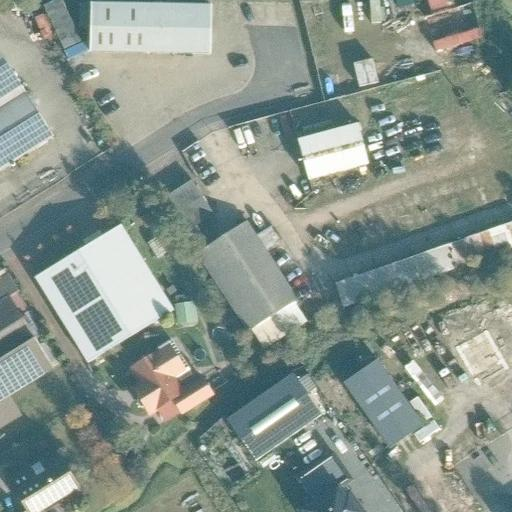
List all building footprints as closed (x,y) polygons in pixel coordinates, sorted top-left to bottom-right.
[(70,49),(88,41),(70,0),(59,0),(50,4),(70,49)] [(214,16),(93,14),(93,65),(215,67),(214,16)] [(0,54),(0,178),(56,143),(0,54)] [(371,119),(393,114),(389,91),(366,96),(371,119)] [(298,139),(308,179),(369,164),(359,124),(298,139)] [(199,178),(176,193),(197,227),(220,213),(199,178)] [(310,182),(287,189),(290,201),(313,194),(310,182)] [(511,221),(334,284),(342,307),(511,248),(511,221)] [(301,303),(248,225),(198,255),(249,333),(301,303)] [(124,227),(38,278),(89,362),(175,310),(124,227)] [(0,364),(40,341),(12,296),(0,303),(0,364)] [(188,370),(173,343),(130,367),(139,383),(134,386),(150,414),(174,401),(180,413),(216,393),(206,376),(184,388),(177,376),(188,370)] [(393,362),(358,386),(400,447),(436,423),(393,362)] [(229,420),(255,459),(319,415),(294,377),(229,420)] [(51,511),(84,492),(58,450),(14,477),(32,507),(34,511),(51,511)] [(299,475),(317,501),(339,486),(347,481),(329,455),(299,475)] [(355,511),(339,486),(317,501),(302,511),(355,511)]
